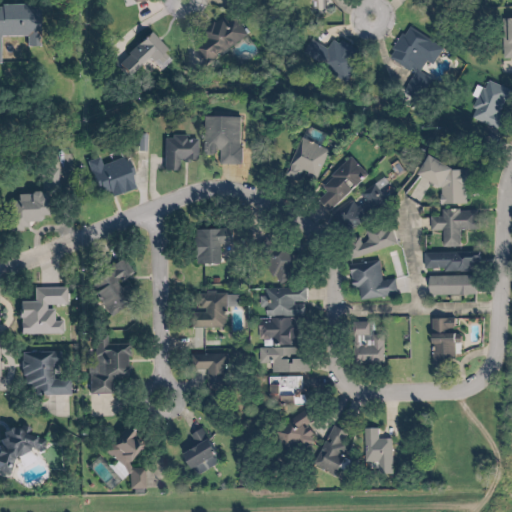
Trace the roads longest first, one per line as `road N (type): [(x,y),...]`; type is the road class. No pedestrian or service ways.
road 1 (residential): [(0,370),(2,270),(190,193),(226,191),(301,212),(325,240),(339,280),(347,387),(377,396),(448,394),(482,381),(492,366),(511,185)]
road 2 (residential): [(160,209),(168,239),(172,402)]
